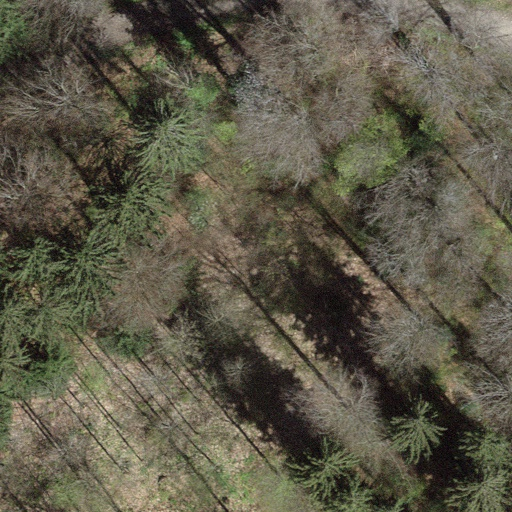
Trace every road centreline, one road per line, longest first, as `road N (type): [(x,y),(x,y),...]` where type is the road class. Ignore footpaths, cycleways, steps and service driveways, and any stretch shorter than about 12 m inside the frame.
road 1 (track): [(261,0),(0,92)]
road 2 (track): [(511,31),(354,0)]
